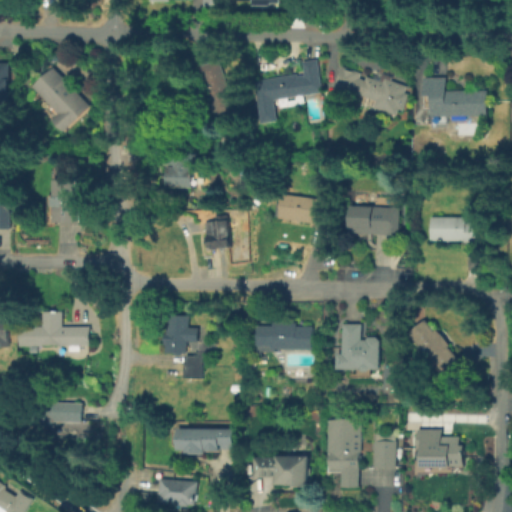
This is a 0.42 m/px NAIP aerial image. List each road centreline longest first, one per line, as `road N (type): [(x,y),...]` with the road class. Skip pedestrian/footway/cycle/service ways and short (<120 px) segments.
road 1 (residential): [(495,302),(468,290),(141,282),(106,263),(0,263)]
road 2 (residential): [(511,35),(113,35)]
road 3 (residential): [(113,35),(120,271)]
road 4 (residential): [(495,302),(497,511)]
road 5 (residential): [(120,271),(125,361),(116,420)]
